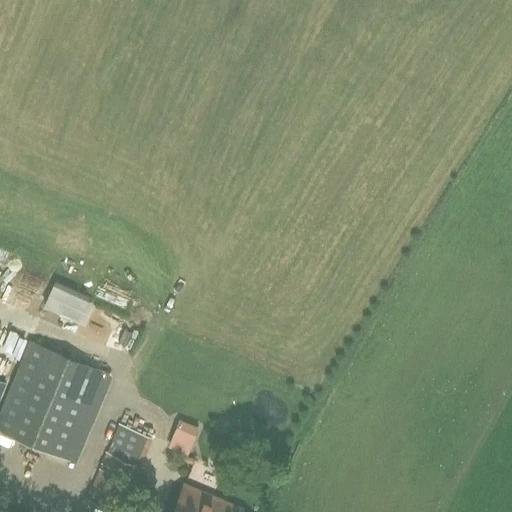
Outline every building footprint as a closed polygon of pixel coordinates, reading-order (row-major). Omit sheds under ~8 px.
[(98,298),(54,281),(45,305),(89,322),(98,298)] [(0,380),(0,431),(69,459),(105,372),(30,341),(19,369),(0,415),(0,396),(6,383),(0,380)] [(172,447),(193,451),(199,421),(177,417),(172,447)] [(122,511),(141,466),(140,466),(151,438),(117,424),(105,452),(108,453),(89,500),(118,511),(122,511)] [(241,511),(243,509),(185,485),(173,511),(241,511)]
